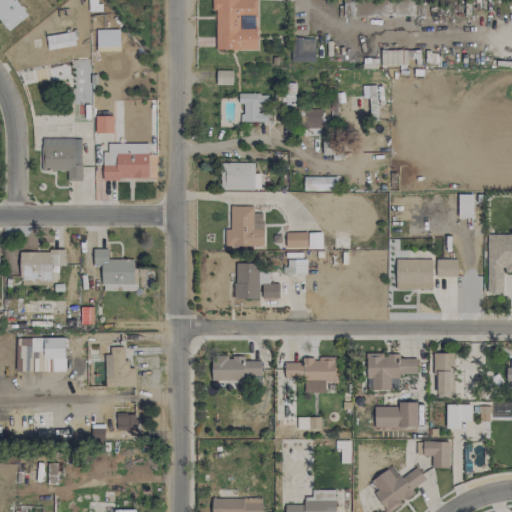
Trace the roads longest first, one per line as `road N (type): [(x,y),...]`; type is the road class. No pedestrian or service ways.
road 1 (tertiary): [(175,0),(176,511)]
road 2 (residential): [(175,328),(511,322)]
road 3 (residential): [(0,32),(31,60),(53,119),(36,223)]
road 4 (residential): [(175,215),(0,223)]
